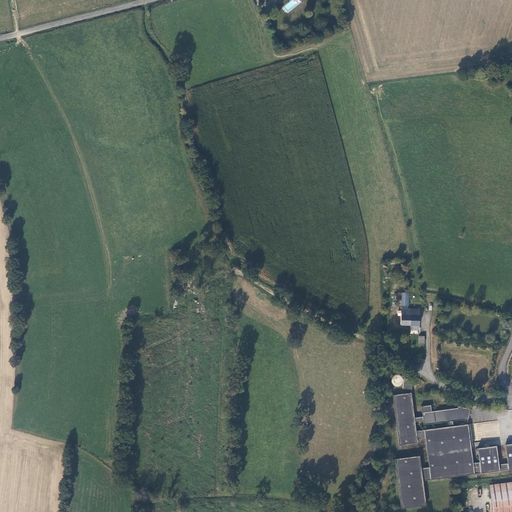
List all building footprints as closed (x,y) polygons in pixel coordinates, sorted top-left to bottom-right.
[(400,325),(410,325),(410,309),(408,309),(408,306),(401,306),(400,325)] [(419,309),(410,309),(410,325),(419,325),(419,323),(419,316),(419,309)] [(400,376),(398,375),(395,375),(392,376),(391,379),(391,381),(392,384),(394,386),(397,386),(399,386),(401,384),(402,381),(402,379),(400,376)] [(403,389),(411,389),(412,380),(404,379),(403,389)] [(507,463),(499,465),(496,446),(477,448),(479,462),(473,463),(468,424),(453,426),(453,421),(462,420),(467,421),(470,409),(458,406),(457,408),(431,411),(431,405),(421,406),(422,416),(414,418),(411,393),(392,395),(399,445),(418,443),(417,438),(425,437),(429,467),(421,468),(419,456),(394,459),(401,509),(426,506),(423,481),(511,469),(511,443),(505,445),(507,463)] [(511,511),(511,482),(489,485),(492,511),(511,511)]
